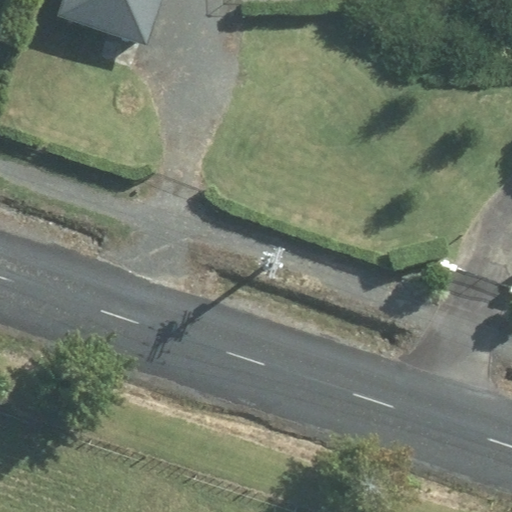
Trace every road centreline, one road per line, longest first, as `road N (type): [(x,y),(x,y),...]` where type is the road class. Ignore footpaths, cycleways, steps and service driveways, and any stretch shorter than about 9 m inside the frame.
road 1 (tertiary): [(0,277),(511,445)]
road 2 (unknown): [(414,413),(476,293),(511,269)]
